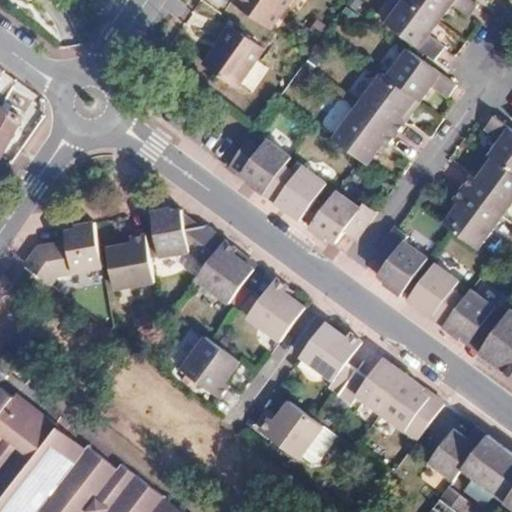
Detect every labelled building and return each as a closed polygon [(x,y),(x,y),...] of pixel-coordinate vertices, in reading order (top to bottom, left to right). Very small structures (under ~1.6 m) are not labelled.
[(232,0),(231,2),(272,31),(294,0),(232,0)] [(345,0),(343,3),(351,8),(355,0),(345,0)] [(442,22),(412,0),(403,0),(386,24),(426,54),(434,61),(443,49),(430,39),(442,22)] [(469,0),(412,0),(442,22),(453,7),(467,17),(476,5),(469,0)] [(230,24),(202,62),(235,85),(262,48),(230,24)] [(405,48),(384,76),(415,98),(420,102),(432,87),(446,98),(456,86),(441,75),(421,60),(405,48)] [(379,72),(354,104),(395,134),(405,122),(400,118),(415,98),(384,76),(379,72)] [(0,104),(0,158),(23,117),(0,104)] [(395,134),(354,104),(330,137),(365,163),(381,142),(386,146),(395,134)] [(482,153),(487,156),(511,174),(511,130),(489,113),(479,125),(494,136),(482,153)] [(413,160),(430,137),(410,122),(393,145),(413,160)] [(248,175),(244,180),(263,194),(284,165),(289,157),(265,139),(259,147),(247,138),(226,167),(238,175),(242,170),(248,175)] [(469,170),(458,184),(501,216),(511,201),(511,174),(487,156),(474,174),(469,170)] [(263,194),(274,202),(278,198),(284,203),(281,208),(297,219),(324,183),(300,165),(294,173),(284,165),(263,194)] [(501,216),(458,184),(449,197),(455,201),(439,222),(476,249),(501,216)] [(357,208),(334,190),(307,227),(325,240),(328,235),(335,241),(341,231),(353,240),(375,212),(361,202),(357,208)] [(145,234),(149,257),(189,250),(206,263),(223,240),(201,223),(185,226),(181,209),(171,211),(170,208),(141,213),(145,234)] [(66,241),(36,246),(24,263),(50,284),(55,276),(102,267),(93,222),(73,225),(74,228),(64,230),(66,241)] [(407,236),(394,227),(373,255),(384,264),(377,273),(384,279),(382,282),(398,295),(426,259),(404,242),(407,236)] [(115,287),(153,280),(149,257),(145,234),(130,236),(131,241),(106,245),(115,287)] [(223,240),(206,263),(196,276),(227,300),(251,267),(232,253),(235,249),(223,240)] [(405,299),(420,311),(423,307),(431,313),(428,317),(441,326),(461,299),(447,288),(453,280),(431,263),(405,299)] [(287,287),(274,278),(247,314),(280,339),(305,307),(284,291),(287,287)] [(470,334),(484,345),(504,317),(468,289),(461,299),(441,326),(458,338),(460,334),(466,339),(470,334)] [(511,309),(511,308),(504,317),(484,345),(478,353),(511,377),(511,309)] [(344,336),(329,324),(324,321),(300,354),(331,377),(358,340),(347,331),(344,336)] [(239,362),(207,338),(183,369),(221,398),(231,386),(225,381),(239,362)] [(354,395),(379,413),(407,375),(390,364),(387,368),(379,362),(367,377),(356,369),(336,394),(348,403),(354,395)] [(407,375),(379,413),(415,440),(436,411),(425,404),(429,398),(420,391),(422,387),(407,375)] [(179,511),(111,457),(107,463),(81,440),(78,445),(49,421),(42,429),(28,417),(31,415),(0,389),(0,503),(4,506),(29,506),(36,511),(179,511)] [(298,457),(321,426),(316,421),(288,401),(275,419),(269,415),(260,428),(298,457)] [(511,453),(472,424),(463,437),(450,428),(425,462),(450,480),(459,468),(486,487),(511,453)] [(494,494),(503,500),(511,487),(511,453),(486,487),(494,494)] [(446,485),(437,498),(456,511),(461,511),(469,502),(446,485)] [(511,511),(511,487),(503,500),(511,507),(511,511)] [(430,507),(436,511),(456,511),(437,498),(430,507)] [(0,511),(24,511),(29,506),(4,506),(0,503),(0,511)]
